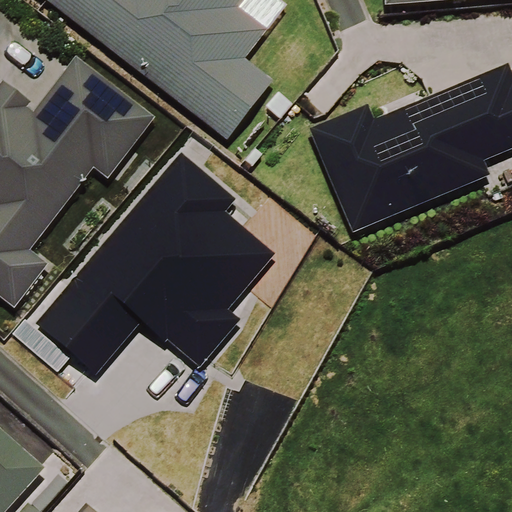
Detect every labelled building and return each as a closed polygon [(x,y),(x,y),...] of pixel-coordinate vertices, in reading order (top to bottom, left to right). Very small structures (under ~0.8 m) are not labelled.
[(36,0),(222,145),(268,86),(239,64),(262,35),(232,12),(242,0),(36,0)] [(511,0),(382,0),(384,14),(511,3),(511,0)] [(149,127),(73,67),(32,119),(0,94),(0,310),(10,318),(45,275),(24,259),(88,177),(101,188),(149,127)] [(511,90),(505,75),(373,130),(367,116),(310,139),(353,243),(484,188),(477,171),(511,156),(511,90)] [(231,212),(176,165),(34,333),(91,381),(138,325),(197,375),(235,330),(225,322),(272,267),(221,224),(231,212)] [(0,511),(40,467),(0,433),(0,511)]
